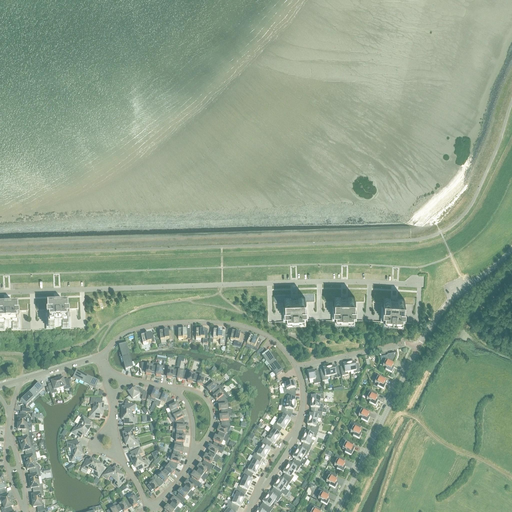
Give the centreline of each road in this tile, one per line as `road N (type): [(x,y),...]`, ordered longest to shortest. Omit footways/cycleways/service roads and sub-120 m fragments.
road 1 (residential): [(418,285),(0,293)]
road 2 (tertiary): [(336,511),(434,319),(511,248)]
road 3 (residential): [(295,367),(260,331),(215,323),(128,331),(101,357)]
road 4 (track): [(358,467),(401,413),(511,476)]
